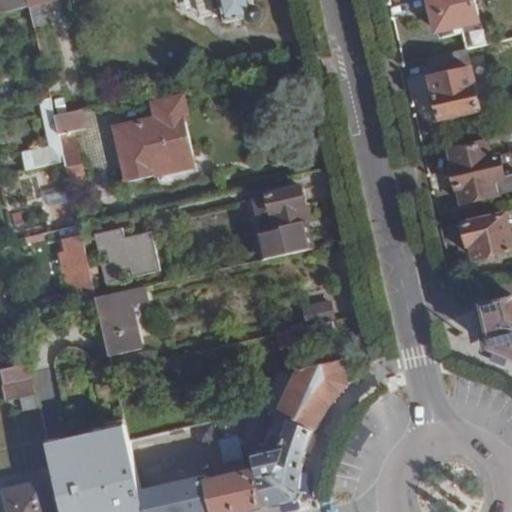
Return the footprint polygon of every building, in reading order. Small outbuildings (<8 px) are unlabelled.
[(0,0),(0,4),(2,12),(31,6),(29,0),(0,0)] [(29,0),(31,6),(36,26),(46,24),(41,5),(47,3),(46,0),(29,0)] [(215,0),(219,11),(224,10),(228,23),(248,19),(253,24),(259,26),(265,24),(267,20),(268,13),(261,7),(256,7),(254,0),(215,0)] [(465,25),(469,48),(486,45),(476,0),(433,0),(440,31),(465,25)] [(469,48),(429,58),(430,62),(427,63),(429,75),(433,75),(443,118),(482,109),(469,48)] [(56,116),(52,99),(40,102),(50,147),(23,154),(27,171),(67,162),(62,143),(60,135),(56,116)] [(156,165),(195,157),(181,99),(157,104),(160,119),(118,130),(130,181),(159,174),(156,165)] [(86,130),(82,110),(56,116),(60,135),(86,130)] [(62,143),(67,162),(71,181),(86,178),(77,140),(62,143)] [(493,159),(489,142),(452,151),(455,167),(453,168),(457,189),(461,189),(465,204),(501,196),(497,182),(507,179),(502,158),(493,159)] [(197,166),(195,157),(156,165),(159,174),(197,166)] [(65,204),(67,190),(48,187),(49,178),(28,175),(25,198),(65,204)] [(497,182),(501,196),(511,193),(511,177),(507,179),(497,182)] [(266,261),(318,249),(315,234),(309,235),(305,223),(312,221),(304,189),(256,200),(260,219),(275,217),(277,229),(260,233),(266,261)] [(511,251),(511,237),(507,215),(466,225),(470,245),(473,245),(478,259),(511,251)] [(309,235),(315,234),(312,221),(305,223),(309,235)] [(85,302),(98,299),(81,225),(60,230),(65,251),(58,252),(66,287),(75,285),(79,303),(85,302)] [(155,273),(148,243),(137,245),(135,237),(127,239),(124,229),(97,235),(101,254),(109,251),(112,263),(104,265),(107,283),(123,280),(121,271),(132,269),(134,277),(155,273)] [(137,245),(148,243),(146,234),(135,237),(137,245)] [(104,326),(112,358),(143,351),(129,292),(98,299),(104,326)] [(511,298),(487,303),(496,349),(501,350),(511,355),(511,298)] [(98,299),(85,302),(91,329),(104,326),(98,299)] [(334,319),(330,304),(307,309),(309,324),(334,319)] [(360,337),(356,317),(334,322),(339,342),(360,337)] [(313,348),(339,342),(334,322),(270,337),(273,351),(311,343),(313,348)] [(304,369),(343,359),(339,342),(313,348),(311,343),(273,351),(270,337),(183,356),(185,360),(175,362),(176,367),(148,373),(154,397),(249,375),(247,363),(300,355),(304,369)] [(131,368),(165,361),(162,351),(154,353),(153,351),(128,359),(131,368)] [(331,401),(349,382),(343,359),(304,369),(300,355),(247,363),(249,375),(250,379),(280,374),(263,411),(273,415),(291,422),(313,430),(320,416),(331,401)] [(10,402),(39,396),(36,381),(7,387),(10,402)] [(285,440),(291,422),(273,415),(265,433),(263,457),(272,456),(277,437),(285,440)] [(204,484),(213,484),(229,479),(225,467),(214,422),(190,427),(204,484)] [(304,457),(313,430),(291,422),(285,440),(277,437),(272,456),(263,457),(263,458),(252,461),(253,468),(261,466),(262,477),(261,478),(255,476),(262,508),(300,500),(300,482),(304,457)] [(128,426),(65,440),(80,511),(146,511),(131,440),(128,426)] [(131,440),(147,511),(175,511),(158,435),(131,440)] [(65,511),(80,511),(65,440),(50,444),(65,511)] [(229,479),(249,475),(245,463),(225,467),(229,479)] [(218,511),(245,511),(262,508),(255,476),(252,474),(249,475),(229,479),(213,484),(218,511)] [(52,511),(46,484),(9,491),(12,511),(52,511)]
